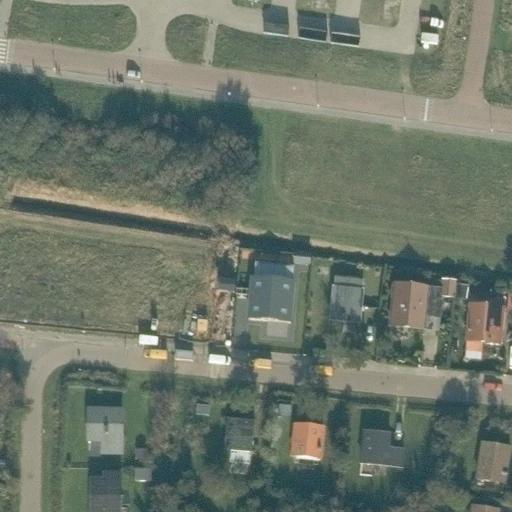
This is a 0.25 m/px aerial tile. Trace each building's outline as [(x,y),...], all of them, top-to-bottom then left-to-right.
[(309,266),(310,258),(299,257),(298,264),(309,266)] [(294,284),(254,280),(250,321),(290,324),(294,284)] [(359,328),(363,282),(335,280),(331,321),(341,322),(341,324),(343,324),(344,324),(345,318),(359,319),(358,328),(359,328)] [(221,282),(221,281),(220,281),(218,293),(219,293),(220,293),(234,294),(234,295),(236,283),(235,283),(221,282)] [(424,330),(428,291),(394,288),(390,327),(424,330)] [(467,335),(467,343),(499,346),(500,338),(502,314),(493,313),(494,309),(491,309),(490,313),(470,311),(467,335)] [(90,413),(90,410),(89,410),(88,444),(89,444),(89,442),(123,443),(123,442),(121,442),(122,411),(121,411),(121,414),(90,413)] [(289,419),(289,412),(278,411),(278,418),(289,419)] [(229,421),(230,420),(228,420),(225,452),(226,452),(226,451),(231,452),(229,463),(249,466),(250,454),(251,455),(252,447),(253,447),(253,444),(252,444),(254,423),(253,423),(253,427),(239,426),(240,422),(229,421)] [(297,428),(297,427),(296,427),(293,459),(294,459),(294,458),(318,460),(318,461),(319,461),(320,454),(321,454),(321,451),(320,451),(322,430),(321,430),(321,434),(307,433),(308,429),(297,428)] [(365,434),(364,434),(361,465),(362,465),(362,464),(386,467),(386,468),(387,468),(387,467),(402,468),(404,452),(389,451),(390,436),(389,436),(389,440),(375,439),(375,436),(365,434)] [(485,447),(485,446),(483,446),(477,481),(488,483),(488,482),(502,484),(502,485),(504,485),(510,450),(508,449),(507,450),(485,447)] [(120,511),(120,483),(119,483),(119,476),(108,476),(107,483),(93,482),(92,482),(91,511),(105,511),(105,509),(119,509),(118,511),(120,511)]
